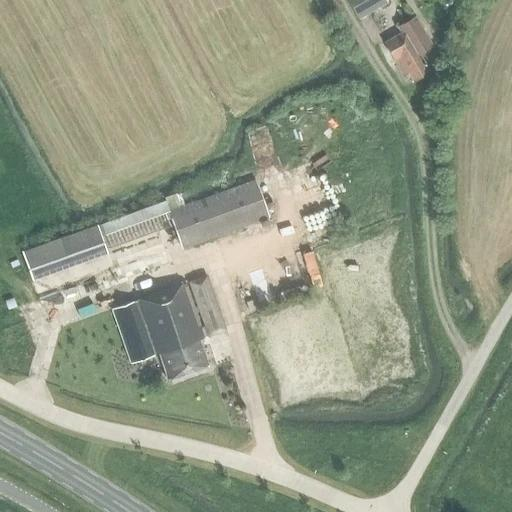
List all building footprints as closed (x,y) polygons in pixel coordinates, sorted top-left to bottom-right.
[(382,0),(344,0),(357,21),(368,14),(385,4),(382,0)] [(430,46),(413,17),(397,27),(401,33),(386,42),(383,43),(386,47),(386,50),(388,54),(391,56),(403,76),(407,73),(412,81),(428,72),(418,54),(430,46)] [(109,250),(171,227),(181,249),(268,218),(254,180),(183,206),(179,194),(163,200),(164,202),(100,226),(109,250)] [(96,230),(20,257),(29,286),(29,287),(32,286),(108,259),(96,230)] [(316,286),(326,284),(319,249),(309,251),(316,286)] [(158,354),(167,380),(207,366),(202,354),(197,340),(223,330),(205,276),(188,282),(196,307),(193,308),(184,284),(111,309),(130,363),(158,354)] [(245,302),(249,312),(254,310),(251,300),(245,302)]
